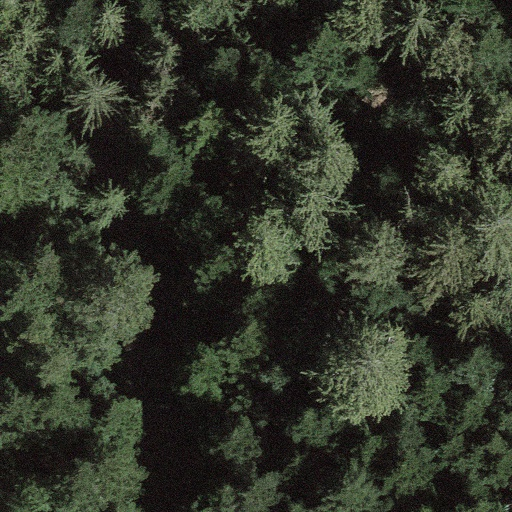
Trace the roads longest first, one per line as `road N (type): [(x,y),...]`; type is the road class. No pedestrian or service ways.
road 1 (track): [(146,0),(141,161),(0,317)]
road 2 (track): [(135,511),(141,161)]
